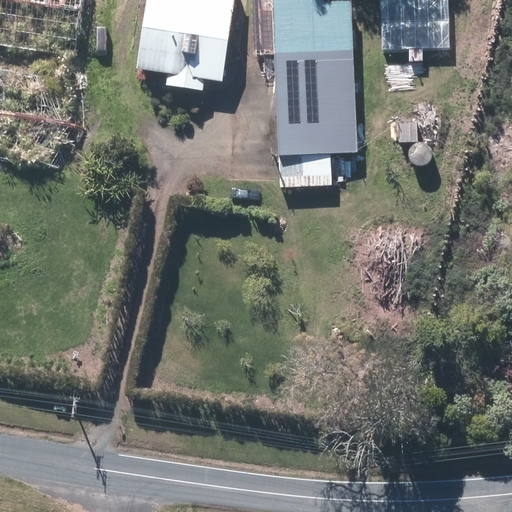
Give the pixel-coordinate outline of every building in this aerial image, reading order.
[(0,48),(78,61),(87,0),(0,0),(0,161),(62,171),(75,84),(0,72),(0,48)] [(173,91),(209,96),(211,84),(231,86),(242,0),(155,0),(145,75),(174,79),(173,91)] [(283,0),(290,192),(337,190),(336,157),(362,156),(357,8),(332,9),(331,0),(283,0)] [(277,14),(260,12),(257,45),(274,47),(277,14)] [(413,52),(413,65),(426,64),(426,52),(413,52)] [(403,125),(403,145),(446,145),(446,120),(424,120),(424,126),(403,125)]
